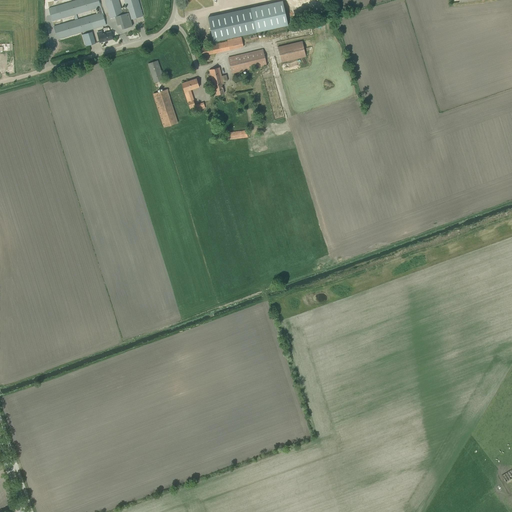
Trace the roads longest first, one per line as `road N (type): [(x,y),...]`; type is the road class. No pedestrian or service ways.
road 1 (track): [(333,260),(266,43)]
road 2 (unclassified): [(0,83),(148,40),(169,22),(175,0)]
